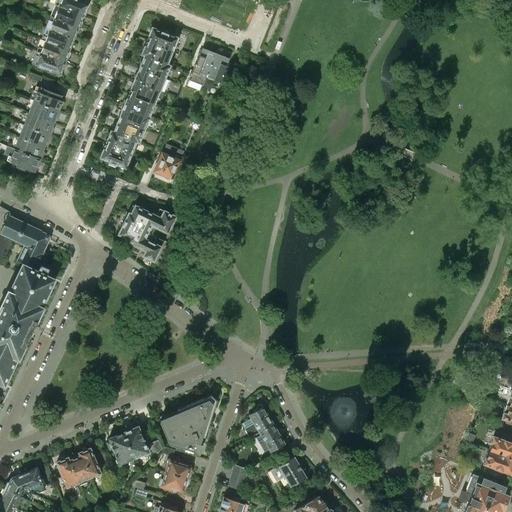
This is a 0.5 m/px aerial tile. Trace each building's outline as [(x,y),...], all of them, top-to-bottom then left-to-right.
[(88,3),(79,0),(60,0),(59,5),(84,15),(88,3)] [(84,15),(59,5),(55,4),(50,15),(78,27),(81,25),(83,22),(81,19),(83,15),(84,15)] [(8,16),(10,11),(11,9),(5,6),(2,14),(8,16)] [(74,38),(78,27),(50,15),(49,20),(46,27),(74,38)] [(69,50),(74,38),(46,27),(42,39),(45,40),(69,50)] [(178,40),(177,39),(178,37),(152,27),(151,28),(150,29),(148,32),(149,35),(146,41),(172,51),(175,45),(177,44),(178,40)] [(70,53),(69,50),(45,40),(42,39),(37,50),(65,62),(65,61),(66,57),(69,56),(70,53)] [(168,64),(172,51),(146,41),(144,47),(143,48),(141,51),(142,52),(141,54),(144,55),(168,64)] [(206,77),(216,53),(202,47),(193,70),(198,73),(198,74),(206,77)] [(60,74),(65,62),(37,50),(32,62),(38,65),(39,67),(42,69),(45,68),(60,74)] [(217,87),(229,58),(216,53),(206,77),(213,80),(211,84),(217,87)] [(165,78),(170,65),(168,64),(144,55),(139,67),(165,78)] [(160,90),(165,78),(139,67),(137,72),(136,74),(135,75),(133,78),(134,80),(160,90)] [(40,83),(42,78),(33,74),(31,79),(40,83)] [(155,103),(160,90),(134,80),(133,82),(131,82),(130,85),(131,87),(128,93),(155,103)] [(58,110),(64,96),(57,94),(58,91),(40,84),(39,86),(36,85),(34,90),(37,91),(34,100),(58,110)] [(150,116),(155,103),(128,93),(126,99),(124,100),(123,103),(124,105),(123,106),(150,116)] [(59,111),(58,111),(58,110),(34,100),(29,112),(55,122),(56,121),(54,120),(55,117),(57,118),(59,111)] [(182,103),(173,100),(170,109),(178,112),(182,103)] [(145,129),(150,116),(123,106),(123,107),(121,108),(120,111),(121,113),(120,114),(119,119),(145,129)] [(54,124),(55,122),(29,112),(24,124),(51,134),(53,127),(52,127),(53,124),(54,124)] [(139,142),(145,129),(119,119),(114,131),(137,141),(139,142)] [(47,142),(50,134),(51,134),(24,124),(20,136),(46,146),(46,145),(45,144),(46,141),(47,142)] [(132,153),(137,141),(114,131),(113,131),(111,130),(110,132),(108,133),(107,136),(108,138),(105,143),(132,153)] [(45,149),(46,146),(20,136),(15,148),(41,159),(44,151),(42,151),(43,148),(45,149)] [(129,160),(132,153),(105,143),(103,150),(101,151),(100,154),(101,155),(100,157),(126,168),(126,166),(128,165),(129,162),(129,160)] [(38,166),(41,159),(15,148),(12,156),(8,155),(6,160),(18,164),(17,166),(23,168),(23,169),(27,171),(32,173),(33,170),(34,171),(36,166),(38,166)] [(176,170),(182,157),(175,153),(173,157),(162,152),(154,171),(163,175),(165,178),(167,179),(170,178),(172,179),(173,177),(176,176),(178,173),(176,170)] [(168,232),(176,216),(159,208),(157,212),(153,211),(152,213),(135,205),(131,214),(156,226),(168,232)] [(43,252),(49,240),(49,239),(49,238),(50,238),(50,237),(50,236),(49,236),(49,235),(48,235),(48,234),(47,234),(42,232),(42,231),(41,230),(41,231),(36,229),(37,228),(34,227),(30,226),(30,225),(27,224),(23,222),(21,221),(20,221),(16,219),(17,218),(14,217),(14,218),(10,216),(10,215),(9,215),(10,212),(0,232),(0,263),(0,264),(13,239),(24,244),(17,260),(23,263),(36,269),(44,253),(43,252)] [(156,226),(131,214),(129,212),(119,233),(127,237),(130,231),(152,243),(156,236),(152,234),(156,226)] [(153,260),(164,240),(156,236),(152,243),(130,231),(127,237),(126,240),(136,245),(135,247),(145,252),(144,255),(153,260)] [(26,344),(37,320),(44,306),(42,306),(55,278),(36,269),(23,263),(10,290),(8,289),(0,307),(0,382),(5,385),(18,358),(19,359),(26,344)] [(205,436),(216,399),(211,395),(158,417),(171,448),(176,446),(199,453),(203,443),(202,443),(203,442),(204,442),(204,441),(205,439),(206,438),(204,437),(205,436)] [(273,423),(263,406),(263,405),(262,404),(261,404),(260,404),(259,404),(258,404),(257,404),(257,405),(256,406),(256,407),(256,408),(256,409),(249,414),(253,422),(244,428),(249,437),(254,434),(273,423)] [(511,405),(509,404),(506,412),(503,410),(501,417),(511,421),(511,422),(511,405)] [(285,443),(280,435),(273,423),(254,434),(264,450),(268,448),(270,451),(278,446),(278,447),(279,448),(280,448),(281,448),(282,448),(283,448),(284,448),(284,447),(285,447),(285,446),(285,445),(285,444),(285,443)] [(149,451),(143,435),(138,425),(133,427),(132,425),(122,429),(134,457),(149,451)] [(134,457),(122,429),(113,433),(114,435),(108,437),(110,443),(108,444),(110,449),(113,448),(116,457),(114,458),(116,464),(134,457)] [(511,442),(493,435),(488,449),(511,457),(511,442)] [(147,440),(152,451),(161,448),(156,437),(147,440)] [(173,456),(175,450),(164,446),(159,452),(165,453),(173,456)] [(97,462),(94,455),(95,453),(93,449),(92,449),(91,447),(87,448),(86,447),(85,447),(84,447),(83,447),(83,448),(82,448),(82,449),(82,450),(79,452),(80,455),(89,476),(101,471),(99,468),(100,467),(98,462),(97,462)] [(511,457),(488,449),(483,463),(511,473),(511,457)] [(90,480),(89,476),(80,455),(79,452),(68,456),(69,460),(78,481),(79,484),(90,480)] [(78,481),(69,460),(68,456),(64,458),(63,457),(62,457),(61,457),(60,458),(60,459),(59,460),(56,461),(57,464),(56,465),(58,469),(59,470),(62,476),(62,478),(63,481),(65,482),(67,486),(78,481)] [(306,476),(301,468),(294,456),(278,465),(272,468),(279,480),(283,477),(286,484),(288,483),(290,486),(306,476)] [(190,469),(190,467),(190,466),(189,464),(180,462),(181,459),(176,457),(175,460),(167,458),(163,471),(187,478),(188,476),(189,476),(190,472),(189,471),(190,469)] [(246,475),(248,469),(234,464),(232,471),(246,475)] [(43,476),(49,474),(46,466),(40,468),(43,476)] [(47,485),(44,477),(41,478),(39,471),(39,469),(37,467),(34,467),(33,469),(23,473),(31,492),(35,490),(38,491),(44,489),(44,486),(47,485)] [(186,484),(187,480),(187,479),(187,478),(163,471),(159,483),(163,485),(163,486),(166,488),(175,491),(176,489),(181,490),(183,489),(184,486),(184,487),(185,485),(186,484)] [(244,483),(246,475),(232,471),(229,478),(244,483)] [(31,492),(23,473),(12,478),(10,481),(7,481),(4,487),(30,499),(33,493),(31,492)] [(500,511),(508,494),(502,492),(504,486),(472,473),(465,491),(461,490),(457,499),(466,503),(462,511),(500,511)] [(242,490),(244,483),(229,478),(227,485),(242,490)] [(144,489),(146,483),(136,479),(130,485),(137,487),(144,489)] [(30,499),(4,487),(2,492),(3,495),(1,499),(21,509),(24,511),(30,499)] [(145,497),(147,490),(144,489),(137,487),(135,494),(145,497)] [(304,504),(295,509),(297,511),(322,511),(329,508),(329,506),(329,505),(327,502),(324,500),(323,501),(320,496),(318,495),(313,498),(311,496),(305,500),(305,501),(303,502),(304,504)] [(239,511),(245,511),(249,504),(239,501),(239,500),(233,498),(233,499),(223,496),(220,506),(239,511)] [(264,505),(266,499),(255,496),(252,502),(264,505)] [(20,511),(21,509),(1,499),(0,501),(0,511),(20,511)] [(181,511),(174,509),(174,508),(171,507),(172,505),(161,501),(159,508),(154,506),(152,511),(181,511)]
